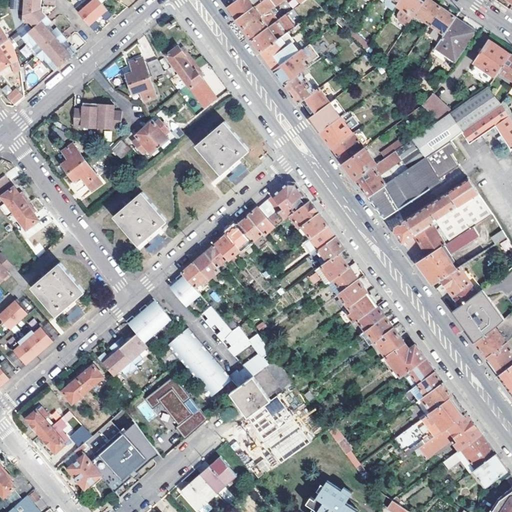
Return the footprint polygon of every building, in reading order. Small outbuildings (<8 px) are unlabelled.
[(55,61),(60,67),(79,52),(74,46),(70,50),(64,44),(69,40),(59,29),(54,33),(49,28),(54,23),(44,11),(45,0),(23,0),(21,27),(28,27),(31,24),(35,29),(24,37),(30,44),(31,42),(36,48),(41,44),(46,51),(40,56),(45,63),(47,61),(51,65),(55,61)] [(82,13),(97,31),(103,26),(100,21),(106,16),(109,21),(114,17),(100,0),(88,0),(84,3),(87,8),(82,13)] [(237,0),(238,1),(230,7),(239,19),(265,0),(237,0)] [(251,36),(254,39),(277,22),(274,19),(276,17),(271,10),(284,0),(265,0),(239,19),(243,24),(251,36)] [(398,5),(415,16),(416,14),(426,0),(401,0),(400,3),(398,5)] [(431,0),(426,0),(416,14),(430,24),(442,7),(431,0)] [(457,18),(442,7),(430,24),(445,34),(457,18)] [(299,25),(290,12),(277,22),(254,39),(261,49),(263,52),(299,25)] [(445,34),(436,48),(445,54),(447,51),(458,58),(459,57),(461,59),(467,51),(464,49),(476,31),(457,18),(445,34)] [(299,25),(263,52),(270,61),(276,69),(301,51),(292,39),(307,28),(303,22),(299,25)] [(0,25),(0,44),(10,37),(3,30),(0,25)] [(372,46),(356,31),(353,35),(368,51),(372,46)] [(0,44),(0,70),(11,62),(18,60),(15,50),(13,46),(10,37),(0,44)] [(490,40),(475,62),(496,77),(500,71),(511,55),(490,40)] [(322,59),(311,44),(301,51),(276,69),(280,74),(287,84),(308,69),(322,59)] [(19,52),(28,58),(33,51),(24,45),(19,52)] [(180,48),(168,56),(179,73),(194,61),(185,49),(182,50),(180,48)] [(456,61),(458,58),(447,51),(445,54),(456,61)] [(511,55),(500,71),(511,78),(511,55)] [(126,78),(134,97),(141,94),(145,103),(158,98),(143,59),(130,64),(134,74),(126,78)] [(149,63),(154,76),(164,70),(158,59),(149,63)] [(204,75),(194,61),(179,73),(192,90),(204,81),(202,77),(204,75)] [(317,91),(306,75),(311,72),(308,69),(287,84),(294,94),(301,103),(305,100),(317,91)] [(401,83),(397,87),(402,93),(406,88),(401,83)] [(331,102),(321,88),(317,91),(305,100),(315,114),(331,102)] [(441,122),(414,140),(427,158),(446,145),(452,153),(457,150),(452,141),(462,134),(470,144),(487,133),(500,153),(503,154),(511,167),(511,120),(504,108),(502,104),(488,88),(454,112),(441,122)] [(11,97),(17,104),(25,97),(20,90),(11,97)] [(204,90),(195,96),(200,103),(209,97),(204,90)] [(424,105),(441,122),(454,112),(435,94),(424,105)] [(348,112),(337,98),(331,102),(342,117),(348,112)] [(315,114),(311,117),(315,121),(322,132),(342,117),(331,102),(315,114)] [(75,108),(74,126),(121,129),(122,112),(116,111),(116,105),(112,105),(108,104),(99,104),(99,107),(83,106),(83,109),(75,108)] [(342,117),(322,132),(327,138),(334,148),(354,134),(351,130),(359,123),(353,116),(345,122),(342,117)] [(148,150),(151,153),(169,139),(166,135),(170,131),(160,119),(156,123),(154,121),(136,135),(137,138),(133,141),(143,154),(148,150)] [(222,175),(229,169),(236,162),(243,156),(250,150),(226,122),(197,147),(222,175)] [(172,133),(178,140),(185,133),(180,127),(172,133)] [(356,132),(354,134),(334,148),(342,159),(345,162),(366,147),(356,132)] [(121,159),(131,149),(121,139),(111,149),(121,159)] [(387,159),(408,145),(404,139),(383,154),(387,159)] [(379,164),(357,179),(363,188),(367,193),(370,197),(388,184),(382,176),(404,161),(410,169),(427,158),(414,140),(408,145),(387,159),(379,164)] [(80,176),(91,191),(102,183),(74,145),(63,153),(69,161),(62,166),(74,181),(80,176)] [(370,197),(386,218),(443,181),(441,178),(444,175),(460,165),(452,153),(446,145),(427,158),(410,169),(388,184),(370,197)] [(366,147),(345,162),(349,168),(357,179),(379,164),(366,147)] [(251,165),(243,156),(236,162),(229,169),(237,178),(251,165)] [(0,178),(0,187),(9,182),(5,175),(0,178)] [(396,229),(395,231),(404,244),(416,236),(479,193),(477,190),(469,179),(438,200),(403,223),(397,227),(396,229)] [(495,181),(493,180),(477,190),(479,193),(493,214),(511,201),(511,189),(509,185),(501,189),(495,181)] [(266,202),(260,208),(275,226),(276,227),(291,216),(311,202),(297,183),(290,183),(274,196),(284,209),(277,215),(266,202)] [(3,196),(26,229),(38,221),(31,210),(33,208),(24,196),(22,198),(14,188),(3,196)] [(139,246),(147,239),(153,233),(161,227),(168,221),(143,193),(113,217),(139,246)] [(474,227),(493,214),(479,193),(416,236),(426,251),(428,254),(429,256),(474,227)] [(291,216),(300,229),(302,226),(319,214),(313,205),(311,202),(291,216)] [(252,214),(250,216),(263,234),(264,235),(275,226),(260,208),(252,214)] [(311,238),(328,226),(322,217),(319,214),(302,226),(311,238)] [(252,240),(253,242),(263,234),(250,216),(242,223),(239,225),(252,240)] [(228,234),(241,249),(252,240),(239,225),(232,232),(228,234)] [(335,234),(328,226),(311,238),(319,249),(336,237),(335,234)] [(169,236),(161,227),(153,233),(147,239),(155,249),(169,236)] [(429,256),(418,263),(431,280),(435,285),(443,280),(458,269),(449,256),(480,236),(474,227),(429,256)] [(503,230),(492,238),(496,244),(501,240),(507,236),(503,230)] [(228,258),(229,259),(241,249),(228,234),(220,241),(217,244),(228,258)] [(501,240),(511,255),(511,243),(507,236),(501,240)] [(319,259),(323,265),(339,253),(345,249),(343,246),(336,237),(319,249),(324,256),(319,259)] [(308,239),(301,245),(309,254),(315,248),(308,239)] [(209,250),(206,253),(218,267),(228,258),(217,244),(209,250)] [(208,277),(209,278),(220,269),(218,267),(206,253),(199,259),(195,262),(208,277)] [(323,265),(322,266),(332,280),(334,279),(349,267),(339,253),(323,265)] [(0,280),(2,278),(6,275),(8,273),(7,271),(12,267),(2,254),(0,255),(0,280)] [(183,273),(195,287),(208,277),(195,262),(193,265),(183,273)] [(57,316),(64,310),(71,304),(78,298),(85,292),(61,263),(32,287),(57,316)] [(332,280),(322,266),(317,270),(327,284),(332,280)] [(349,267),(334,279),(342,291),(359,279),(349,267)] [(479,293),(461,268),(458,269),(443,280),(463,305),(479,293)] [(171,287),(189,309),(203,297),(195,287),(183,273),(177,278),(179,281),(171,287)] [(312,284),(320,280),(316,273),(309,277),(312,284)] [(338,301),(344,310),(346,309),(368,293),(359,279),(342,291),(339,293),(342,298),(338,301)] [(463,305),(454,312),(462,322),(477,342),(497,327),(506,319),(484,289),(479,293),(463,305)] [(346,309),(355,322),(359,320),(378,306),(368,293),(346,309)] [(86,308),(78,298),(71,304),(64,310),(72,320),(86,308)] [(17,300),(0,315),(0,316),(12,330),(29,314),(17,300)] [(128,320),(147,343),(174,321),(156,300),(149,306),(147,304),(142,308),(144,311),(136,317),(135,315),(128,320)] [(378,306),(359,320),(366,331),(386,316),(378,306)] [(233,332),(217,313),(208,319),(213,326),(209,328),(215,335),(219,332),(225,339),(220,343),(225,350),(229,347),(234,354),(231,357),(237,365),(253,353),(262,365),(246,377),(247,379),(241,383),(239,381),(232,387),(234,390),(251,416),(296,385),(248,320),(233,332)] [(362,334),(371,345),(376,342),(394,328),(386,316),(366,331),(362,334)] [(55,342),(40,325),(13,348),(28,365),(55,342)] [(497,327),(477,342),(484,353),(487,357),(508,341),(497,327)] [(405,343),(394,328),(376,342),(387,356),(405,343)] [(171,346),(214,405),(232,392),(226,385),(229,383),(220,371),(217,373),(212,365),(215,364),(210,357),(207,359),(202,352),(205,350),(200,344),(198,346),(192,339),(195,337),(190,330),(171,346)] [(103,353),(97,359),(111,377),(119,371),(122,375),(127,371),(129,374),(135,368),(133,367),(140,361),(136,357),(146,348),(135,335),(125,343),(121,338),(108,349),(113,354),(107,359),(103,353)] [(511,346),(508,341),(487,357),(497,370),(500,374),(511,365),(511,346)] [(387,356),(402,377),(410,372),(426,359),(416,345),(410,350),(405,343),(387,356)] [(410,372),(420,384),(436,372),(433,369),(426,359),(410,372)] [(82,371),(76,376),(88,390),(104,377),(94,365),(84,373),(82,371)] [(511,365),(500,374),(511,389),(511,365)] [(0,388),(11,379),(0,366),(0,388)] [(438,375),(436,372),(420,384),(419,385),(427,396),(444,383),(438,375)] [(63,391),(72,402),(88,390),(76,376),(70,381),(72,383),(63,391)] [(209,419),(201,409),(195,414),(187,404),(193,400),(174,377),(145,400),(153,410),(162,404),(179,426),(177,428),(186,440),(209,419)] [(232,392),(234,390),(232,387),(229,383),(226,385),(232,392)] [(427,396),(423,399),(432,412),(454,396),(450,392),(444,383),(427,396)] [(296,385),(251,416),(284,461),(328,430),(296,385)] [(419,385),(412,390),(420,401),(423,399),(427,396),(419,385)] [(57,395),(67,406),(72,402),(63,391),(57,395)] [(315,399),(309,391),(304,395),(310,402),(315,399)] [(395,439),(408,456),(419,449),(467,414),(460,405),(456,399),(454,396),(432,412),(395,439)] [(201,409),(193,400),(187,404),(195,414),(201,409)] [(27,418),(41,436),(54,425),(47,417),(50,416),(42,407),(39,410),(37,409),(27,418)] [(419,449),(427,460),(456,438),(458,441),(455,444),(460,451),(462,449),(482,434),(471,420),(467,414),(419,449)] [(68,425),(61,418),(54,425),(41,436),(55,452),(66,443),(65,442),(69,439),(62,430),(68,425)] [(82,452),(102,475),(116,492),(133,477),(131,474),(135,470),(138,473),(153,459),(160,455),(136,424),(123,435),(121,432),(110,421),(93,436),(84,444),(87,447),(82,452)] [(134,421),(121,432),(123,435),(136,424),(134,421)] [(84,426),(72,437),(80,447),(84,444),(93,436),(84,426)] [(334,427),(328,430),(339,444),(344,440),(334,427)] [(482,434),(462,449),(477,469),(497,454),(493,450),(486,440),(482,434)] [(339,444),(347,455),(353,451),(344,440),(339,444)] [(86,489),(102,475),(82,452),(87,447),(84,444),(80,447),(63,462),(86,489)] [(477,469),(462,449),(460,451),(456,453),(462,460),(471,473),(474,471),(477,469)] [(449,469),(462,460),(456,453),(444,462),(449,469)] [(477,469),(474,471),(486,486),(508,470),(500,459),(497,454),(477,469)] [(237,476),(222,458),(209,469),(202,475),(218,493),(237,476)] [(357,468),(363,476),(367,473),(361,465),(357,468)] [(12,475),(6,468),(0,473),(0,491),(4,497),(3,498),(13,509),(23,500),(14,489),(18,486),(10,476),(12,475)] [(182,493),(198,511),(218,493),(202,475),(192,485),(182,493)] [(369,485),(379,491),(383,489),(376,480),(369,485)] [(359,511),(347,504),(353,494),(345,488),(342,491),(328,482),(317,497),(319,498),(316,501),(311,498),(307,505),(314,509),(312,510),(312,511),(359,511)] [(511,511),(511,487),(498,498),(497,511),(511,511)] [(13,509),(8,511),(39,511),(27,496),(23,500),(13,509)] [(388,508),(394,511),(409,511),(410,511),(394,501),(388,508)]
